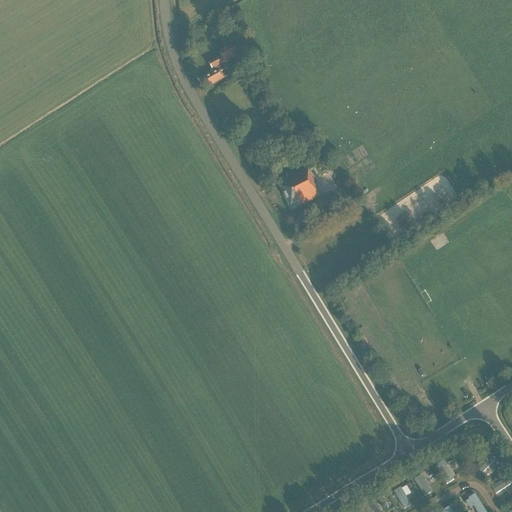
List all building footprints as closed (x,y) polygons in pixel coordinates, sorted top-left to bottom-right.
[(220,16),(225,25),(231,22),(226,13),(220,16)] [(216,25),(209,29),(214,39),(222,34),(216,25)] [(236,60),(230,48),(218,55),(221,59),(209,65),(212,71),(210,72),(212,76),(202,82),(206,90),(224,80),(219,73),(219,72),(217,69),(224,65),(225,66),(236,60)] [(296,147),(293,140),(281,141),(285,149),(296,147)] [(300,208),(320,198),(315,190),(317,189),(308,171),(287,182),(287,183),(279,188),(291,210),(300,206),(300,208)] [(328,173),(315,178),(320,189),(332,184),(328,173)] [(316,202),(317,205),(304,211),(308,218),(321,212),(323,215),(340,207),(332,193),(316,202)] [(389,388),(394,396),(400,392),(395,385),(389,388)] [(482,464),(478,474),(487,477),(490,466),(482,464)] [(449,483),(454,480),(443,467),(439,471),(449,483)] [(422,474),(430,487),(436,484),(428,471),(422,474)] [(424,495),(431,490),(421,475),(414,480),(424,495)] [(495,492),(501,498),(511,487),(511,479),(510,478),(495,492)] [(409,481),(401,486),(404,490),(412,485),(409,481)] [(400,487),(391,492),(402,509),(411,504),(400,487)] [(475,494),(467,499),(475,511),(478,511),(484,508),(475,494)]
